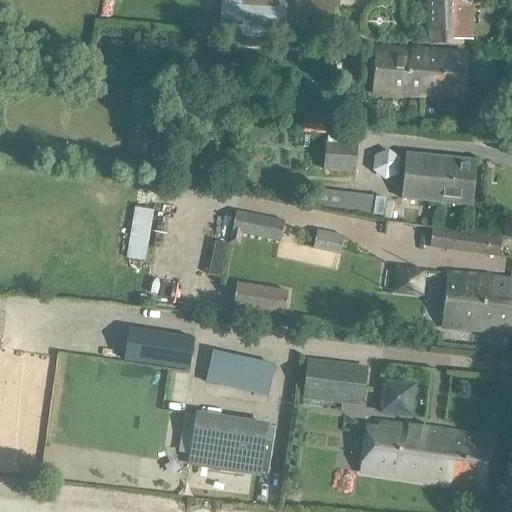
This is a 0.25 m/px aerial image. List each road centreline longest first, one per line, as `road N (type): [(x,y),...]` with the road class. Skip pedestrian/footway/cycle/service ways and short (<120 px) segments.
road 1 (unknown): [(511,361),(292,342)]
road 2 (unknown): [(292,342),(213,331),(202,370),(216,393),(262,404),(279,393)]
road 3 (unknown): [(511,155),(377,135),(338,139)]
road 4 (unknown): [(137,511),(0,495)]
